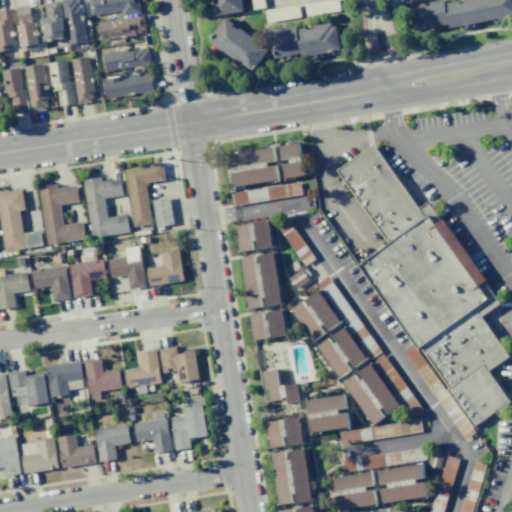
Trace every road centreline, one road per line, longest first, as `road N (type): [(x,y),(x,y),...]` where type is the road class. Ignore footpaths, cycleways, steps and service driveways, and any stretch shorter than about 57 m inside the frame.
road 1 (tertiary): [(511,67),(0,153)]
road 2 (residential): [(170,0),(250,511)]
road 3 (residential): [(288,205),(465,457),(448,511)]
road 4 (residential): [(245,474),(3,511)]
road 5 (residential): [(220,309),(0,343)]
